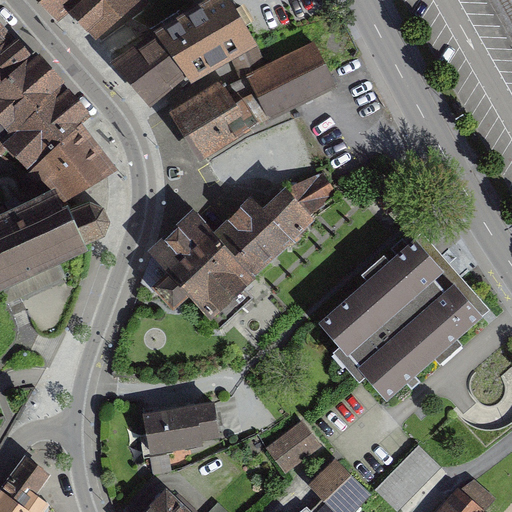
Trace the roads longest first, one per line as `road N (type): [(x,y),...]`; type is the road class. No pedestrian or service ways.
road 1 (residential): [(23,0),(118,107),(146,173),(146,214),(87,384),(81,424)]
road 2 (primary): [(360,0),(511,267)]
